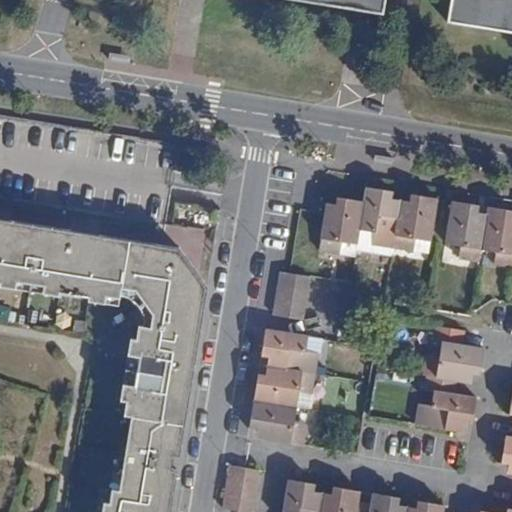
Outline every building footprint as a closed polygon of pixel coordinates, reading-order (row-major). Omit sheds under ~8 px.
[(301,0),(383,13),(384,0),(301,0)] [(511,0),(451,0),(447,22),(511,32),(511,0)] [(392,191),(366,187),(364,201),(357,243),(356,250),(392,256),(393,247),(401,200),(391,198),(392,191)] [(401,200),(393,247),(413,251),(415,238),(430,240),(437,198),(411,194),(410,202),(401,200)] [(357,243),(364,201),(338,197),(336,205),(335,214),(325,212),(319,250),(339,254),(341,241),(357,243)] [(479,261),(481,249),(487,214),(477,213),(478,205),(453,200),(446,243),(461,245),(458,258),(479,261)] [(327,203),(325,212),(335,214),(336,205),(327,203)] [(511,266),(511,210),(488,206),(487,214),(481,249),(496,251),(494,264),(511,266)] [(131,416),(179,425),(185,426),(190,395),(162,390),(164,373),(183,376),(185,364),(194,366),(207,287),(202,279),(179,296),(169,281),(184,270),(177,261),(185,255),(180,248),(99,235),(95,263),(77,260),(80,242),(69,240),(71,230),(10,220),(6,248),(0,247),(0,285),(59,295),(60,292),(89,296),(88,300),(105,303),(106,297),(120,299),(122,287),(136,290),(153,314),(150,327),(139,325),(136,338),(130,338),(126,365),(125,372),(120,400),(126,401),(124,415),(131,416)] [(290,273),(281,272),(278,286),(308,291),(310,277),(290,273)] [(308,291),(278,286),(276,301),(305,306),(308,291)] [(303,320),(305,306),(276,301),(273,315),(274,315),(303,320)] [(427,375),(457,380),(471,383),(473,373),(480,374),(485,348),(462,345),(465,331),(435,326),(433,341),(441,343),(439,356),(427,354),(424,375),(427,375)] [(269,356),(268,366),(315,373),(318,353),(306,351),(308,336),(266,329),(263,347),(261,355),(269,356)] [(256,388),(254,400),(297,407),(309,409),(315,373),(268,366),(266,375),(259,374),(256,388)] [(454,393),(457,380),(427,375),(425,389),(434,391),(431,405),(419,403),(416,424),(463,432),(465,422),(472,423),(477,398),(477,397),(454,393)] [(369,382),(360,381),(358,394),(367,396),(369,382)] [(297,407),(254,400),(251,420),(250,426),(258,428),(256,437),(304,445),(307,424),(294,422),(297,407)] [(176,441),(179,425),(131,416),(126,447),(123,448),(121,451),(121,452),(120,455),(122,458),(124,460),(119,490),(111,489),(110,502),(104,502),(101,511),(170,511),(172,499),(166,498),(169,482),(175,483),(177,470),(172,468),(174,455),(179,455),(182,442),(176,441)] [(511,436),(507,436),(506,440),(502,461),(509,463),(507,472),(508,473),(511,473),(511,436)] [(228,474),(258,478),(259,469),(230,465),(228,474)] [(227,480),(257,484),(258,478),(228,474),(227,480)] [(227,480),(226,489),(255,493),(257,484),(227,480)] [(319,511),(323,493),(314,491),(313,491),(315,484),(288,480),(283,511),(319,511)] [(323,493),(319,511),(356,511),(358,502),(360,491),(352,490),(334,487),(332,494),(323,493)] [(226,489),(225,494),(255,499),(255,493),(226,489)] [(358,502),(356,511),(406,511),(407,506),(398,505),(399,498),(380,495),(373,493),(371,504),(358,502)] [(225,494),(224,502),(253,507),(255,499),(225,494)] [(407,506),(406,511),(443,511),(444,505),(418,501),(417,508),(407,506)] [(224,502),(223,508),(245,511),(252,511),(253,507),(224,502)]
